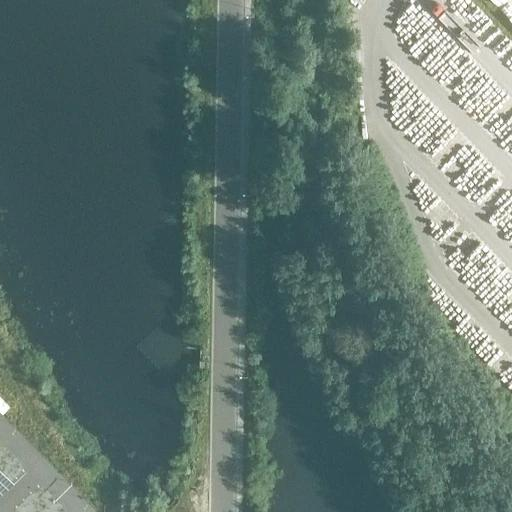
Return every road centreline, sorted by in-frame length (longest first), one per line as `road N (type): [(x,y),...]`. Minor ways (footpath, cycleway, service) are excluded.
road 1 (unclassified): [(223,511),(234,0)]
road 2 (unknown): [(511,353),(416,242),(383,128)]
road 3 (unknown): [(511,183),(369,38)]
road 4 (unknown): [(511,263),(383,128)]
